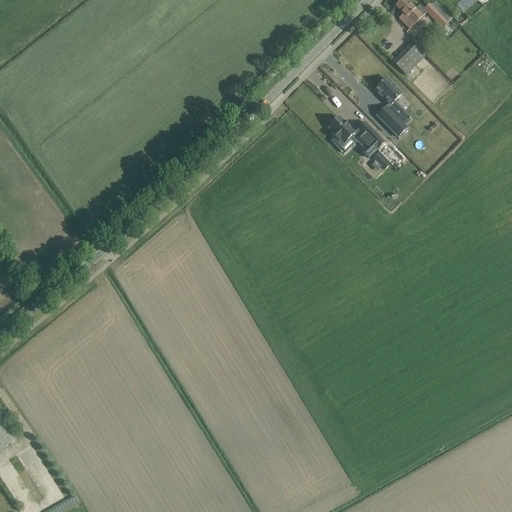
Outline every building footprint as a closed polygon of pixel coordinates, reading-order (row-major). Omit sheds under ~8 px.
[(405,0),(402,0),(395,7),(403,15),(399,19),(406,26),(409,30),(416,23),(423,16),(426,13),(443,30),(453,20),(436,2),(431,7),(429,5),(424,10),(420,5),(415,10),(405,0)] [(425,57),(412,43),(392,63),(405,76),(425,57)] [(386,79),(375,90),(386,102),(388,104),(376,116),(398,138),(407,129),(404,126),(411,120),(401,110),(394,103),(397,100),(402,95),(386,79)] [(350,139),(350,138),(354,134),(349,128),(344,123),(339,118),(328,128),(333,133),(331,134),(335,138),(331,142),(338,148),(343,143),(344,145),(349,139),(350,139)] [(350,138),(350,139),(355,144),(357,142),(365,150),(362,152),(368,159),(369,158),(377,150),(385,143),(365,123),(354,134),(350,138)] [(0,451),(16,441),(0,419),(0,451)]
